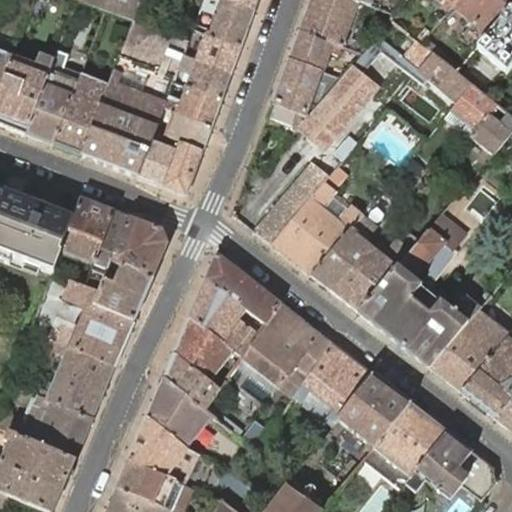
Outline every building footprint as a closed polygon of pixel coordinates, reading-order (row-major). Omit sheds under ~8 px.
[(103,0),(73,0),(77,1),(100,9),(103,0)] [(103,0),(100,9),(105,11),(133,23),(141,0),(103,0)] [(240,49),(254,10),(224,0),(221,0),(209,32),(207,36),(240,49)] [(224,0),(254,10),(258,0),(224,0)] [(311,0),(300,33),(361,57),(365,45),(346,38),(360,2),(353,0),(311,0)] [(451,0),(445,7),(449,11),(452,7),(458,0),(451,0)] [(511,6),(511,0),(458,0),(452,7),(467,20),(472,24),(478,30),(483,33),(487,37),(511,6)] [(511,6),(487,37),(476,49),(507,75),(511,69),(511,6)] [(189,44),(133,23),(113,73),(105,95),(81,158),(138,179),(151,144),(155,135),(160,119),(164,110),(166,103),(167,102),(172,88),(173,85),(175,80),(178,71),(183,58),(186,49),(189,44)] [(424,30),(415,41),(415,42),(420,45),(429,34),(424,30)] [(335,57),(354,65),(361,57),(300,33),(289,61),(330,76),(334,67),(325,64),(329,54),(336,57),(335,57)] [(198,53),(186,49),(183,58),(195,62),(230,76),(240,49),(207,36),(205,35),(198,53)] [(420,45),(415,42),(401,59),(418,73),(457,106),(472,88),(455,74),(432,56),(420,45)] [(0,91),(9,67),(12,58),(0,53),(0,91)] [(68,57),(57,53),(53,65),(25,136),(54,147),(77,84),(80,79),(62,72),(68,57)] [(0,91),(0,126),(25,136),(53,65),(39,59),(36,65),(13,56),(12,58),(9,67),(0,91)] [(190,75),(195,62),(183,58),(178,71),(190,75)] [(268,120),(299,131),(302,128),(310,119),(304,117),(307,113),(319,83),(334,89),(342,80),(330,76),(289,61),(268,120)] [(221,102),(230,76),(195,62),(190,75),(186,84),(175,80),(173,85),(185,88),(221,102)] [(310,119),(302,128),(326,148),(375,90),(352,70),(310,119)] [(81,158),(105,95),(99,93),(97,97),(95,104),(81,99),(83,92),(85,87),(77,84),(54,147),(81,158)] [(211,129),(221,102),(185,88),(173,85),(172,88),(183,93),(178,106),(167,102),(166,103),(164,110),(173,114),(211,129)] [(472,88),(457,106),(451,113),(475,132),(470,139),(492,156),(511,133),(511,119),(507,116),(500,124),(490,116),(497,107),(487,99),(472,88)] [(95,104),(97,97),(83,92),(81,99),(95,104)] [(202,154),(211,129),(173,114),(164,110),(160,119),(170,122),(163,138),(179,144),(202,154)] [(265,129),(292,139),(299,131),(268,120),(265,129)] [(175,152),(179,144),(163,138),(155,135),(151,144),(175,152)] [(138,179),(162,188),(175,152),(151,144),(138,179)] [(186,198),(202,154),(179,144),(175,152),(162,188),(186,198)] [(255,234),(271,247),(324,184),(336,169),(325,160),(321,156),(255,234)] [(324,184),(271,247),(311,278),(350,231),(362,216),(351,207),(347,212),(332,200),(336,194),(332,191),(345,176),(337,169),(336,169),(324,184)] [(74,220),(0,191),(0,255),(40,271),(53,276),(61,255),(74,220)] [(114,213),(81,200),(74,220),(61,255),(94,267),(114,213)] [(128,219),(114,213),(94,267),(85,289),(99,294),(104,282),(112,262),(128,219)] [(162,231),(128,219),(112,262),(122,266),(153,280),(168,245),(162,231)] [(350,231),(311,278),(332,293),(370,247),(350,231)] [(477,313),(491,297),(487,293),(484,294),(475,305),(465,297),(452,313),(412,280),(443,245),(428,232),(410,253),(358,315),(429,370),(467,325),(472,319),(477,313)] [(332,293),(358,315),(410,253),(396,242),(384,257),(370,247),(332,293)] [(0,263),(37,277),(40,271),(0,255),(0,263)] [(216,258),(206,282),(246,312),(265,327),(281,306),(219,257),(216,258)] [(104,282),(99,294),(95,306),(135,322),(153,280),(122,266),(113,285),(104,282)] [(206,282),(190,320),(234,353),(242,359),(245,356),(258,337),(238,323),(246,312),(206,282)] [(85,289),(70,283),(62,302),(84,311),(72,340),(57,334),(54,342),(115,368),(135,322),(95,306),(99,294),(85,289)] [(281,390),(294,400),(332,346),(281,306),(265,327),(258,337),(245,356),(283,386),(281,390)] [(478,325),(495,328),(477,313),(472,319),(478,325)] [(498,351),(508,338),(495,328),(478,325),(472,319),(467,325),(429,370),(461,394),(498,351)] [(190,320),(174,355),(210,384),(218,374),(234,353),(190,320)] [(54,342),(31,332),(27,342),(64,357),(48,395),(41,391),(38,398),(92,421),(115,368),(54,342)] [(511,333),(508,338),(498,351),(461,394),(496,422),(511,402),(511,400),(511,333)] [(332,346),(294,400),(301,406),(310,393),(334,411),(324,424),(332,430),(337,423),(372,377),(332,346)] [(174,355),(164,380),(205,412),(219,391),(210,384),(174,355)] [(382,384),(372,377),(337,423),(346,429),(382,384)] [(164,380),(147,419),(186,451),(212,418),(205,412),(164,380)] [(382,384),(346,429),(363,443),(360,447),(370,455),(374,450),(410,406),(382,384)] [(310,393),(301,406),(324,424),(334,411),(310,393)] [(92,421),(38,398),(36,397),(25,425),(0,414),(0,431),(9,435),(75,463),(92,421)] [(511,403),(511,402),(496,422),(511,433),(511,403)] [(448,435),(410,406),(374,450),(370,455),(366,461),(363,464),(401,492),(406,486),(412,479),(448,435)] [(147,419),(129,463),(164,479),(186,451),(147,419)] [(251,423),(240,439),(253,448),(263,432),(251,423)] [(75,463),(9,435),(6,442),(11,444),(1,466),(62,491),(75,463)] [(494,471),(448,435),(412,479),(406,486),(416,494),(426,481),(447,498),(451,501),(462,488),(465,490),(481,504),(495,486),(494,471)] [(357,454),(337,479),(345,486),(363,464),(366,461),(357,454)] [(183,511),(193,492),(164,479),(129,463),(117,489),(167,511),(183,511)] [(0,493),(8,497),(43,511),(53,511),(58,501),(62,491),(1,466),(0,468),(0,493)] [(294,486),(291,491),(319,511),(322,507),(312,499),(318,491),(310,485),(304,493),(294,486)] [(287,488),(275,502),(267,511),(319,511),(291,491),(287,488)] [(167,511),(117,489),(107,511),(167,511)] [(233,511),(222,503),(221,505),(215,511),(233,511)]
